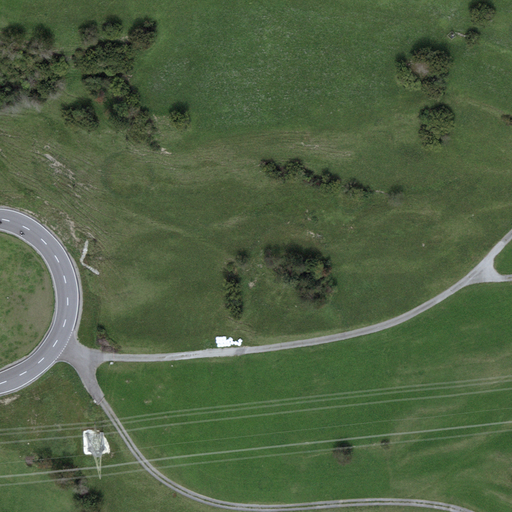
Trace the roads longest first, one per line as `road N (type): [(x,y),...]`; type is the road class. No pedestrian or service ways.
road 1 (track): [(489,511),(451,495),(411,490),(251,498),(191,486),(148,456),(94,382),(87,348)]
road 2 (track): [(87,348),(346,325),(411,303),(477,261),(511,224)]
road 3 (primary): [(0,208),(36,222),(59,243),(83,306),(63,360),(44,376),(0,389)]
